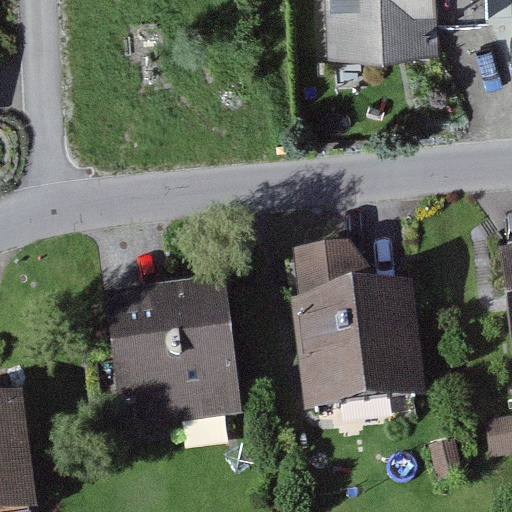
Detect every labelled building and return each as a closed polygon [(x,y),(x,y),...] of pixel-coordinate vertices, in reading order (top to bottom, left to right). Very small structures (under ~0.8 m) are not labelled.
[(442,0),(344,0),(346,81),(444,79),(442,0)] [(93,86),(91,31),(71,32),(73,87),(93,86)] [(368,265),(294,273),(311,419),(437,404),(425,300),(373,306),(368,265)] [(511,283),(500,285),(511,381),(511,380),(511,283)] [(226,303),(112,318),(129,442),(243,427),(226,303)] [(51,511),(43,415),(0,418),(0,511),(51,511)]
